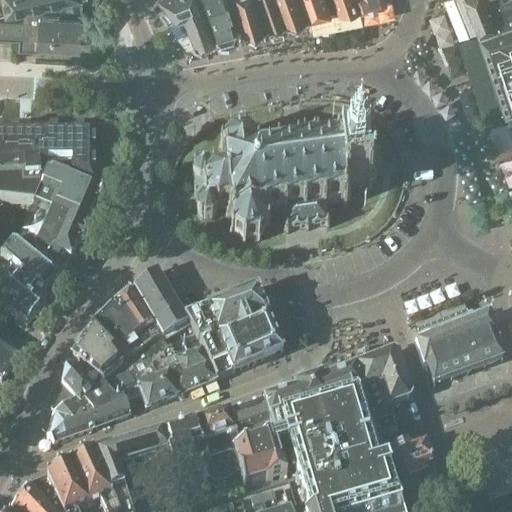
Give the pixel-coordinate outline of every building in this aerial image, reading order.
[(0,0),(0,12),(56,0),(0,0)] [(169,27),(207,8),(203,0),(160,0),(164,5),(157,11),(169,27)] [(203,0),(207,8),(216,37),(236,31),(225,0),(203,0)] [(230,0),(239,30),(256,26),(248,0),(230,0)] [(248,0),(256,26),(283,21),(274,0),(248,0)] [(275,0),(283,21),(307,16),(301,0),(275,0)] [(324,0),(301,0),(307,16),(328,11),(324,0)] [(333,0),(336,10),(357,5),(355,0),(333,0)] [(511,0),(455,0),(467,29),(471,32),(479,29),(479,30),(479,31),(480,31),(511,20),(511,19),(511,0)] [(0,18),(0,35),(26,37),(26,31),(37,32),(36,44),(77,46),(78,17),(74,17),(72,2),(59,5),(59,16),(39,14),(39,13),(23,12),(22,20),(0,18)] [(216,37),(207,8),(169,27),(186,50),(196,52),(219,45),(216,37)] [(511,19),(511,20),(480,31),(486,52),(489,61),(491,70),(498,91),(505,110),(511,106),(511,19)] [(346,194),(346,189),(364,187),(365,192),(370,191),(369,186),(374,185),(373,181),(368,182),(366,162),(371,162),(370,158),(365,158),(364,154),(360,155),(361,159),(341,161),(341,157),(338,157),(337,152),(340,152),(340,147),(336,148),(336,145),(333,145),(333,148),(317,151),(314,132),(316,132),(316,130),(313,130),(313,129),(312,129),(312,130),(301,132),(294,133),(294,131),(290,132),(290,133),(282,134),(274,136),(273,133),(270,134),(271,136),(270,136),(270,139),(271,139),(274,156),(258,158),(256,147),(259,145),(256,142),(253,144),(244,137),(245,134),(241,133),(241,136),(230,138),(227,135),(224,138),(227,140),(220,148),(217,147),(215,150),(218,151),(220,163),(215,163),(217,168),(220,167),(222,174),(212,175),(202,166),(193,168),(189,175),(192,193),(193,201),(196,217),(202,222),(210,221),(219,209),(227,207),(228,215),(224,215),(225,220),(229,219),(230,232),(229,233),(231,235),(234,234),(242,240),(240,242),(243,244),(244,242),(256,240),(257,244),(260,241),(259,239),(266,229),(268,230),(270,227),(267,225),(266,214),(281,211),(284,230),(282,230),(282,232),(284,232),(284,235),(287,234),(287,231),(291,231),(304,229),(304,232),(308,232),(308,229),(319,228),(324,227),(325,229),(328,229),(327,226),(329,226),(329,225),(327,225),(324,206),(340,204),(341,208),(345,207),(344,204),(348,203),(347,199),(344,200),(343,195),(346,194)] [(48,212),(52,204),(54,199),(39,192),(46,177),(48,176),(47,173),(48,172),(98,168),(98,152),(93,151),(93,138),(21,137),(0,136),(0,203),(33,207),(48,212)] [(54,199),(52,204),(89,219),(94,206),(100,205),(103,197),(101,192),(94,188),(93,184),(97,184),(98,168),(48,172),(47,173),(48,176),(46,177),(39,192),(54,199)] [(28,221),(42,225),(59,230),(42,247),(71,260),(78,245),(83,244),(86,237),(83,231),(89,219),(52,204),(48,212),(33,207),(28,221)] [(59,230),(42,225),(24,240),(17,247),(34,254),(34,255),(44,265),(57,279),(71,260),(42,247),(59,230)] [(40,301),(42,297),(42,298),(54,283),(10,247),(0,260),(0,263),(22,281),(12,294),(7,291),(0,300),(0,310),(25,331),(38,315),(37,315),(39,314),(45,307),(45,304),(40,301)] [(162,341),(185,326),(181,319),(168,297),(173,294),(167,284),(161,287),(154,274),(131,291),(162,341)] [(256,291),(181,319),(185,326),(199,349),(202,351),(215,384),(281,353),(256,291)] [(130,293),(110,308),(131,341),(143,334),(158,357),(168,351),(130,293)] [(107,342),(104,345),(126,373),(135,367),(130,360),(140,354),(131,341),(110,308),(92,327),(107,342)] [(431,388),(434,387),(503,362),(497,345),(501,343),(492,317),(493,317),(492,316),(481,320),(480,317),(473,314),(471,315),(470,313),(420,333),(423,342),(418,344),(415,345),(431,388)] [(134,386),(126,373),(104,345),(90,330),(71,359),(100,383),(102,387),(104,386),(115,398),(120,395),(134,386)] [(158,357),(143,334),(131,341),(140,354),(130,360),(135,367),(126,373),(134,386),(153,378),(143,362),(158,357)] [(171,350),(171,352),(190,395),(215,384),(202,351),(199,349),(188,354),(183,344),(171,350)] [(0,383),(16,361),(0,349),(0,383)] [(182,399),(190,395),(171,352),(158,357),(143,362),(153,378),(164,405),(182,399)] [(405,402),(408,401),(410,398),(397,359),(397,358),(395,357),(393,356),(391,356),(355,369),(367,408),(373,426),(391,419),(387,408),(405,402)] [(78,407),(82,403),(93,395),(69,364),(61,388),(74,402),(78,407)] [(261,403),(268,423),(271,432),(274,441),(256,446),(204,463),(209,479),(211,482),(215,484),(220,484),(224,482),(234,476),(242,488),(243,490),(244,490),(244,489),(265,483),(265,484),(286,477),(284,472),(293,469),(300,493),(305,511),(401,511),(400,504),(394,488),(376,435),(373,426),(367,408),(355,369),(321,383),(321,382),(320,378),(319,378),(319,377),(316,379),(314,380),(311,383),(299,388),(298,386),(297,387),(297,386),(294,387),(296,392),(262,402),(261,402),(261,403)] [(121,398),(124,405),(131,402),(130,398),(138,395),(145,412),(164,405),(153,378),(134,386),(135,389),(120,395),(121,398)] [(99,429),(129,418),(124,405),(121,398),(101,405),(93,395),(82,403),(91,415),(96,430),(99,429)] [(138,395),(130,398),(131,402),(124,405),(129,418),(145,412),(138,395)] [(91,415),(82,403),(78,407),(74,402),(52,420),(45,440),(46,441),(52,446),(96,430),(91,415)] [(373,426),(376,435),(393,429),(395,433),(414,425),(405,402),(387,408),(391,419),(373,426)] [(271,432),(268,423),(261,403),(229,414),(228,414),(234,433),(246,430),(247,435),(252,434),(256,446),(274,441),(271,432)] [(239,451),(234,433),(228,414),(195,424),(201,443),(206,461),(239,451)] [(167,454),(167,456),(164,457),(168,471),(190,465),(185,448),(199,444),(193,425),(161,434),(161,435),(167,454)] [(127,445),(93,455),(108,491),(113,489),(114,492),(124,489),(119,471),(133,466),(164,457),(167,456),(167,454),(161,435),(127,445)] [(388,460),(425,447),(423,442),(386,455),(388,460)] [(511,445),(476,457),(484,482),(511,473),(511,445)] [(436,481),(425,447),(388,460),(399,494),(436,481)] [(97,500),(102,511),(117,511),(110,494),(114,492),(113,489),(108,491),(93,455),(93,454),(67,467),(86,506),(97,500)] [(46,478),(29,486),(54,511),(74,511),(86,506),(67,467),(46,478)] [(54,511),(29,486),(11,509),(13,511),(54,511)] [(274,502),(272,494),(261,498),(263,505),(274,502)] [(252,509),(263,505),(261,498),(249,501),(252,509)]
